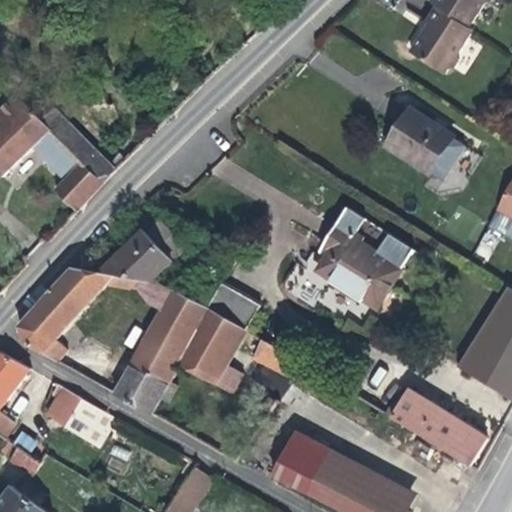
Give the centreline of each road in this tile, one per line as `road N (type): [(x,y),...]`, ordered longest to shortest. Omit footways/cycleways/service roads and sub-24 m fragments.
road 1 (tertiary): [(319,0),(155,157),(0,322)]
road 2 (residential): [(0,335),(314,511)]
